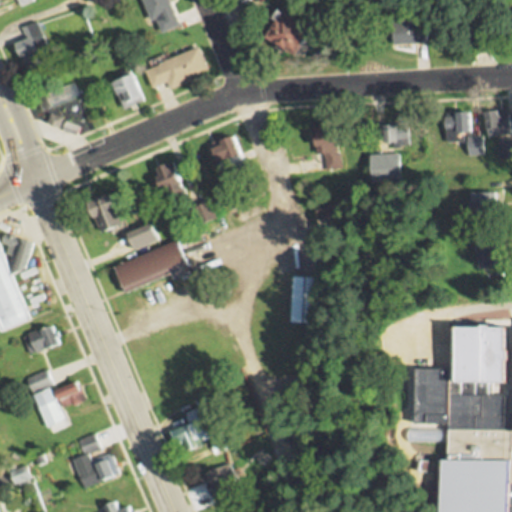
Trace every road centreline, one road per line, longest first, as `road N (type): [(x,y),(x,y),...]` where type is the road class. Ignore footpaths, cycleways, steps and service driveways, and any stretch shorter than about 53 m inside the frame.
road 1 (tertiary): [(511,74),(248,95),(32,179)]
road 2 (secondary): [(172,511),(32,179)]
road 3 (residential): [(299,252),(248,95),(206,0)]
